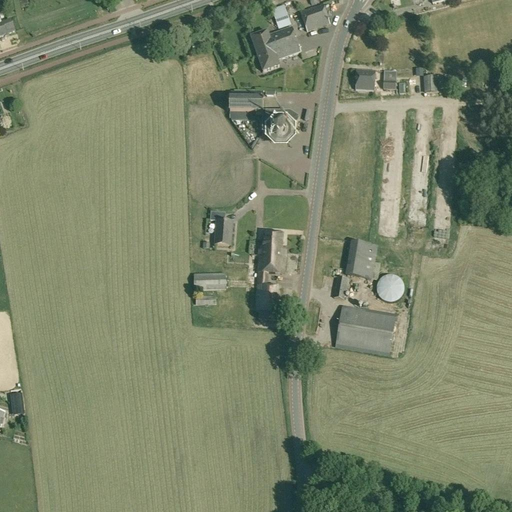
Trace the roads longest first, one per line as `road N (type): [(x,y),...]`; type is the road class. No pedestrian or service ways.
road 1 (tertiary): [(303,511),(298,334),(338,49),(356,9)]
road 2 (primary): [(0,68),(195,0)]
